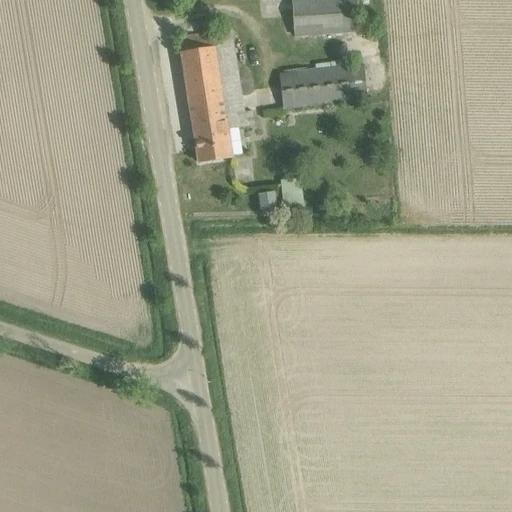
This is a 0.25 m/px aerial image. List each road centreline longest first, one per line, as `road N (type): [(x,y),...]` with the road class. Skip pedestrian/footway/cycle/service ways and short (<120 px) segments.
road 1 (tertiary): [(198,386),(136,0)]
road 2 (unclassified): [(198,386),(0,328)]
road 3 (tertiary): [(219,511),(198,386)]
